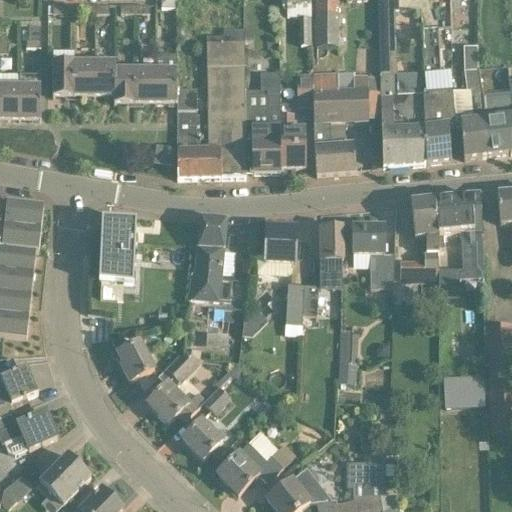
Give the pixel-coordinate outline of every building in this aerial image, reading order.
[(312,0),(304,0),(293,1),(294,19),(314,18),(312,0)] [(399,16),(398,0),(377,0),(382,174),(426,169),(423,79),(397,80),(395,16),(399,16)] [(162,12),(177,12),(177,3),(162,3),(162,12)] [(315,3),(314,52),(338,52),(338,3),(315,3)] [(122,10),(122,18),(136,18),(136,9),(122,10)] [(136,9),(136,18),(151,18),(151,9),(136,9)] [(54,10),(54,19),(69,19),(69,10),(54,10)] [(81,10),(81,19),(96,19),(96,10),(81,10)] [(96,10),(96,19),(110,18),(110,10),(96,10)] [(314,21),(302,21),(302,49),(314,50),(314,21)] [(41,53),(40,31),(29,31),(29,44),(27,44),(27,53),(41,53)] [(421,34),(423,79),(426,169),(426,170),(451,167),(449,131),(455,131),(452,97),(442,98),(440,73),(438,33),(421,34)] [(245,70),(244,47),(243,34),(224,34),(224,40),(206,41),(208,119),(197,119),(197,95),(177,95),(177,109),(177,156),(177,185),(246,184),(246,179),(245,100),(245,70)] [(452,97),(455,131),(461,130),(463,165),(487,162),(478,80),(478,75),(477,51),(463,51),(464,75),(466,96),(452,97)] [(177,109),(177,95),(177,74),(177,64),(155,64),(155,74),(155,109),(156,109),(156,106),(164,106),(164,109),(177,109)] [(74,102),(74,67),(53,67),(53,102),(55,102),(55,99),(63,99),(63,102),(74,102)] [(93,102),(94,102),(94,67),(74,67),(74,102),(85,102),(85,99),(93,99),(93,102)] [(103,102),(114,102),(116,102),(115,74),(116,67),(94,67),(94,102),(95,102),(95,99),(103,99),(103,102)] [(478,75),(478,80),(487,162),(511,158),(511,121),(496,124),(489,73),(478,75)] [(135,74),(115,74),(116,102),(114,102),(114,109),(116,109),(116,106),(124,106),(124,109),(135,109),(135,74)] [(154,109),(155,109),(155,74),(135,74),(135,109),(146,109),(146,106),(154,106),(154,109)] [(279,78),(261,78),(261,99),(245,100),(246,179),(280,179),(279,118),(279,112),(279,78)] [(314,133),(313,133),(316,181),(357,178),(357,177),(354,150),(331,152),(330,127),(368,126),(367,79),(353,80),(353,98),(338,99),(337,79),(313,80),(313,112),(314,133)] [(313,112),(313,80),(297,80),(297,112),(313,112)] [(19,126),(19,91),(19,83),(0,82),(0,125),(10,126),(10,123),(18,123),(18,126),(19,126)] [(19,83),(19,91),(19,126),(20,126),(20,123),(28,123),(28,126),(41,126),(41,83),(19,83)] [(292,118),(279,118),(280,179),(280,174),(306,174),(305,134),(292,134),(292,118)] [(169,169),(172,155),(158,153),(156,167),(169,169)] [(511,228),(511,198),(497,200),(500,229),(511,228)] [(438,247),(438,252),(443,252),(443,240),(461,239),(462,274),(438,274),(438,286),(438,309),(459,309),(458,284),(483,283),(481,235),(479,201),(456,203),(434,205),(438,241),(438,247)] [(410,208),(412,225),(415,243),(425,242),(425,267),(400,267),(400,286),(438,286),(438,274),(438,252),(438,247),(438,241),(434,205),(410,208)] [(0,255),(31,259),(35,260),(36,259),(38,259),(40,248),(39,248),(35,246),(36,238),(41,238),(42,227),(41,227),(37,225),(39,215),(6,211),(6,215),(0,214),(0,255)] [(195,281),(192,281),(191,293),(189,305),(188,321),(207,324),(208,312),(221,313),(220,322),(244,324),(248,281),(222,279),(226,226),(200,223),(195,281)] [(133,289),(136,228),(102,227),(99,287),(133,289)] [(370,260),(370,294),(393,294),(394,260),(384,260),(384,232),(353,232),(353,260),(370,260)] [(265,268),(295,268),(296,234),(266,233),(265,268)] [(320,234),(321,254),(321,263),(320,263),(321,295),(342,294),(342,290),(341,264),(343,264),(343,233),(320,234)] [(0,255),(0,341),(26,344),(27,333),(26,333),(23,331),(24,323),(29,323),(30,312),(29,312),(25,310),(26,301),(31,302),(32,291),(31,290),(28,289),(28,280),(33,281),(35,269),(33,269),(30,268),(31,259),(0,255)] [(302,329),(302,320),(304,290),(287,289),(285,327),(302,329)] [(304,290),(302,320),(315,321),(317,291),(304,290)] [(301,341),(302,329),(285,327),(284,339),(301,341)] [(511,331),(484,333),(487,439),(511,438),(511,377),(511,365),(511,364),(511,331)] [(338,369),(356,370),(358,335),(339,334),(338,369)] [(139,346),(135,348),(117,358),(123,370),(121,371),(130,388),(154,376),(139,346)] [(185,426),(197,414),(202,410),(195,402),(188,409),(174,394),(201,364),(179,361),(165,375),(174,383),(168,389),(168,388),(147,409),(167,430),(178,419),(185,426)] [(356,389),(356,370),(338,369),(337,388),(356,389)] [(0,426),(30,413),(26,404),(38,399),(26,371),(0,382),(9,405),(0,408),(0,426)] [(231,404),(219,392),(203,408),(215,420),(231,404)] [(484,396),(445,398),(445,412),(485,409),(484,396)] [(15,460),(28,454),(28,456),(57,443),(50,427),(49,428),(44,417),(46,417),(45,416),(33,421),(30,413),(0,426),(0,446),(2,450),(4,449),(7,458),(15,460)] [(201,425),(196,430),(182,444),(203,465),(222,446),(201,425)] [(248,449),(238,458),(217,480),(238,501),(259,480),(267,489),(295,461),(283,450),(266,467),(248,449)] [(62,510),(68,505),(78,495),(80,496),(84,492),(83,490),(91,483),(89,481),(88,483),(77,472),(78,470),(68,460),(40,488),(62,510)] [(368,460),(368,468),(346,468),(347,492),(385,492),(386,460),(368,460)] [(306,473),(292,485),(267,505),(272,511),(304,511),(310,508),(331,506),(306,473)] [(3,494),(0,505),(0,506),(0,507),(4,511),(9,511),(16,506),(17,507),(31,493),(30,493),(32,491),(22,481),(3,494)] [(93,500),(94,501),(82,511),(120,511),(101,493),(97,498),(96,497),(93,500)] [(327,511),(381,511),(380,500),(355,501),(355,505),(328,511),(327,511)]
